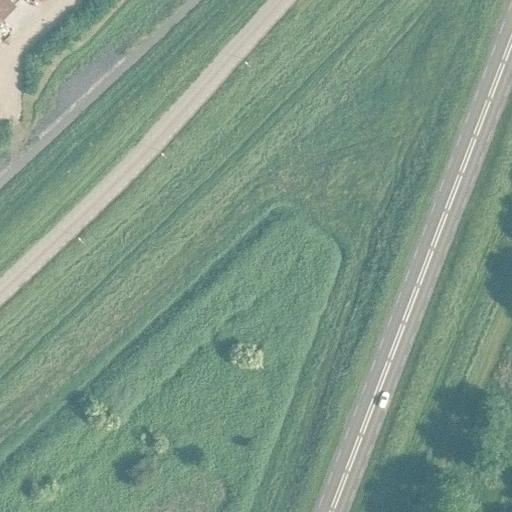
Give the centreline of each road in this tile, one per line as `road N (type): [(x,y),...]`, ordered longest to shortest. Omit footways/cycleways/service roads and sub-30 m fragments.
road 1 (primary): [(345,511),(511,76)]
road 2 (tertiary): [(0,311),(177,138),(302,0)]
road 3 (residential): [(4,105),(23,60),(88,0)]
